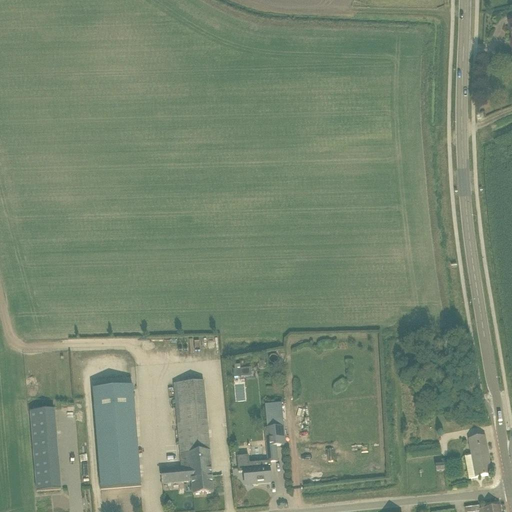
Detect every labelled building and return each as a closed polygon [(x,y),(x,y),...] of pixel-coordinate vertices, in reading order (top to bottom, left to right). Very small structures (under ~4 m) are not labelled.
[(251,376),(251,368),(233,370),(234,377),(251,376)] [(213,494),(212,477),(203,382),(174,385),(182,469),(161,471),(162,485),(192,483),(193,496),(213,494)] [(101,491),(141,487),(132,387),(92,391),(101,491)] [(54,410),(29,411),(33,491),(58,489),(54,410)] [(284,428),(265,429),(268,463),(278,462),(277,447),(286,446),(284,428)] [(485,437),(468,440),(475,479),(492,476),(485,437)] [(407,450),(408,459),(440,455),(439,446),(407,450)] [(351,478),(368,476),(366,450),(349,452),(351,478)] [(238,474),(244,473),(245,486),(271,484),(270,469),(263,469),(263,464),(249,465),(249,457),(237,458),(238,474)]
